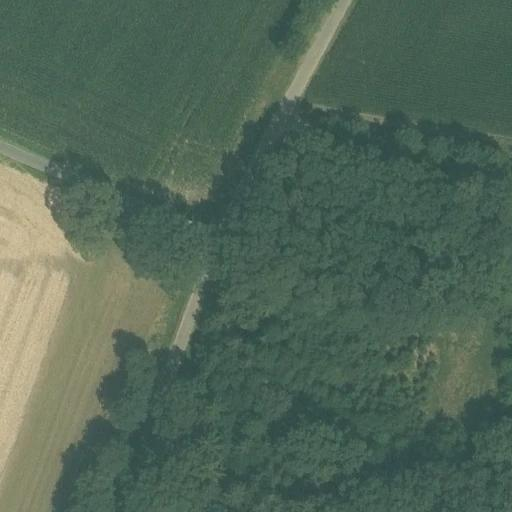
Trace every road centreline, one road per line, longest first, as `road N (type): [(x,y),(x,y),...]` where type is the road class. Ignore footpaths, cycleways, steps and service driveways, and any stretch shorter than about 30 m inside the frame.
road 1 (unclassified): [(226,226),(122,511)]
road 2 (unclassified): [(343,0),(226,226)]
road 3 (track): [(280,116),(389,145),(511,204)]
road 4 (unclassified): [(226,226),(0,129)]
